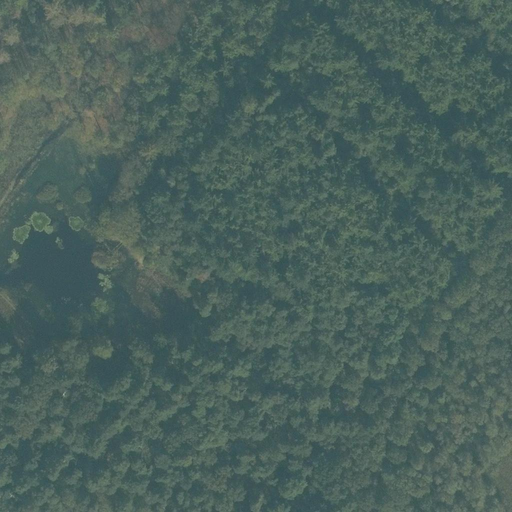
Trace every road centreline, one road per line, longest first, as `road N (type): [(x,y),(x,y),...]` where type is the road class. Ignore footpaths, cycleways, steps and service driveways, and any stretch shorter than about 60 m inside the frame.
road 1 (track): [(364,511),(392,412),(511,223)]
road 2 (track): [(149,237),(129,257),(133,277),(109,322),(77,345),(47,405),(0,451)]
road 3 (track): [(0,206),(154,0)]
